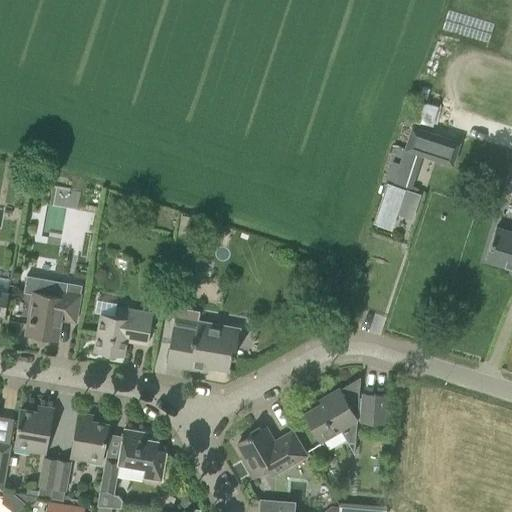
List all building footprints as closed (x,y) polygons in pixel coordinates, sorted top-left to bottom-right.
[(418,102),(412,122),(420,124),(421,123),(433,126),(438,107),(426,103),(426,104),(418,102)] [(404,147),(393,181),(411,187),(423,153),(404,147)] [(387,184),(378,211),(379,211),(395,216),(396,213),(397,213),(411,218),(419,195),(387,184)] [(511,231),(496,227),(486,259),(511,267),(511,231)] [(357,270),(351,288),(359,291),(363,279),(364,279),(366,273),(357,270)] [(24,292),(32,293),(25,334),(57,340),(61,319),(75,321),(80,293),(66,291),(67,282),(26,275),(24,292)] [(162,306),(165,286),(153,284),(150,304),(162,306)] [(126,340),(147,344),(152,312),(116,306),(114,315),(100,312),(94,350),(123,355),(126,340)] [(234,355),(239,328),(197,320),(195,329),(172,325),(165,363),(190,368),(191,358),(205,361),(205,365),(228,369),(231,354),(234,355)] [(320,441),(340,429),(348,442),(355,442),(357,419),(383,421),(383,415),(385,395),(362,393),(362,397),(358,397),(360,376),(329,394),(331,398),(304,413),(320,441)] [(47,446),(49,434),(52,414),(20,408),(14,441),(47,446)] [(76,418),(72,438),(70,450),(103,456),(108,424),(76,418)] [(243,460),(253,477),(268,468),(271,474),(305,454),(291,431),(273,442),(265,427),(252,434),(251,432),(247,435),(248,437),(237,443),(246,458),(243,460)] [(106,456),(99,492),(114,494),(117,472),(143,476),(160,479),(165,452),(156,450),(158,440),(147,438),(148,433),(124,428),(119,458),(106,456)] [(0,490),(3,491),(11,443),(0,440),(0,490)] [(50,498),(57,458),(44,456),(37,496),(50,498)] [(70,460),(57,458),(50,498),(62,500),(70,460)] [(86,511),(87,503),(49,500),(47,511),(86,511)] [(281,501),(280,511),(294,511),(295,502),(281,501)]
